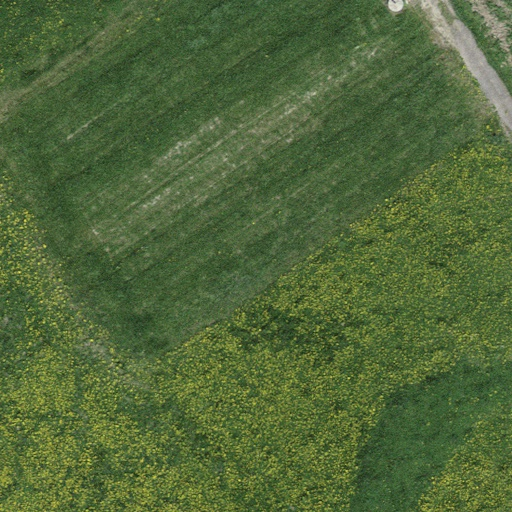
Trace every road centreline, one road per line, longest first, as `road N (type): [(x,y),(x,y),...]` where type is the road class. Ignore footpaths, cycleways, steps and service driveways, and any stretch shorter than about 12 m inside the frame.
road 1 (track): [(511,383),(421,418),(361,511)]
road 2 (track): [(432,0),(511,122)]
